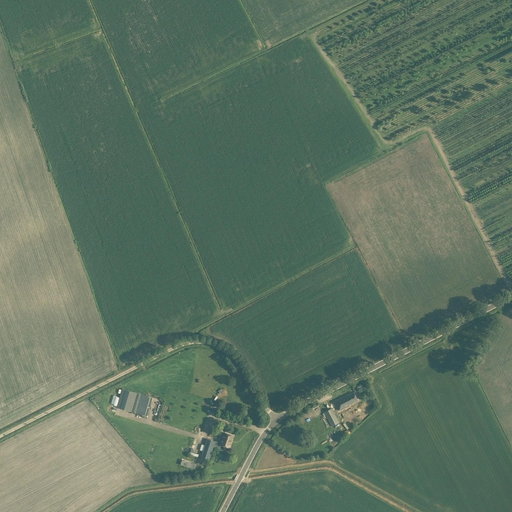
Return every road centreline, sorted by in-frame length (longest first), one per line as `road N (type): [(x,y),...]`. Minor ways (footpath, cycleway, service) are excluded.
road 1 (unclassified): [(222,511),(276,419),(511,295)]
road 2 (track): [(276,419),(230,354),(188,343),(0,439)]
